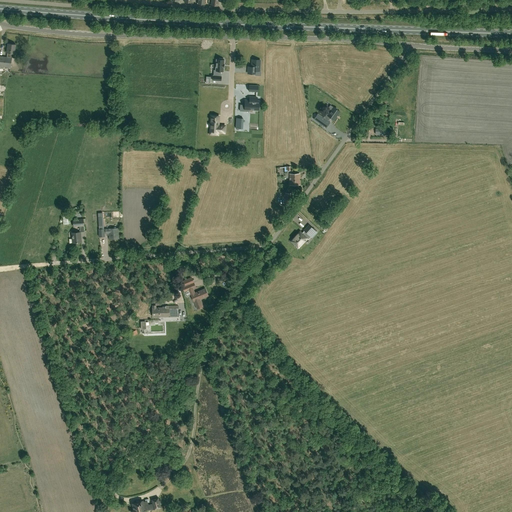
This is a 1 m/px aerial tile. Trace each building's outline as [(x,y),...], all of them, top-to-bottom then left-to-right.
[(15,53),(16,44),(8,43),(7,52),(8,52),(7,57),(0,56),(0,66),(10,68),(12,58),(11,57),(11,53),(15,53)] [(260,61),(252,61),(252,67),(249,67),(249,73),(256,73),(256,70),(260,70),(260,61)] [(240,112),(240,117),(244,117),(244,115),(257,115),(257,107),(254,107),(254,103),(246,103),(246,106),(240,106),(240,112)] [(323,117),(325,119),(327,115),(334,120),(340,111),(333,107),(331,106),(330,105),(326,111),(327,112),(323,117)] [(326,128),(330,122),(325,119),(323,117),(318,113),(314,119),(326,128)] [(218,120),(211,120),(211,134),(218,134),(218,133),(223,133),(223,128),(218,128),(218,120)] [(290,185),(300,185),(300,174),(289,174),(290,185)] [(292,193),(285,193),(283,193),(282,197),(284,197),(284,203),(291,204),(292,193)] [(73,227),(84,226),(84,222),(83,219),(73,219),(73,227)] [(291,241),(295,245),(297,247),(298,248),(307,238),(305,236),(308,234),(311,237),(316,231),(314,229),(313,228),(311,227),(309,225),(305,229),(304,230),(303,232),(302,233),(300,231),(291,241)] [(119,238),(118,228),(105,229),(106,233),(109,233),(109,239),(119,238)] [(69,243),(73,243),(81,242),(80,232),(72,233),(73,238),(69,239),(69,243)] [(191,289),(189,284),(183,287),(185,291),(189,289),(192,298),(193,297),(197,309),(203,307),(200,299),(201,298),(201,296),(204,295),(202,290),(195,293),(193,288),(191,289)] [(156,308),(156,305),(153,305),(153,308),(153,316),(159,316),(159,317),(169,316),(169,310),(178,310),(178,305),(165,306),(165,307),(156,308)] [(127,323),(134,317),(130,312),(123,317),(127,323)] [(159,501),(158,497),(152,499),(153,503),(148,505),(147,502),(149,502),(148,499),(145,499),(145,501),(143,502),(143,501),(139,502),(139,501),(136,501),(136,503),(132,504),(134,509),(131,510),(132,511),(145,511),(145,510),(151,509),(151,510),(161,507),(160,504),(161,504),(160,501),(159,501)]
